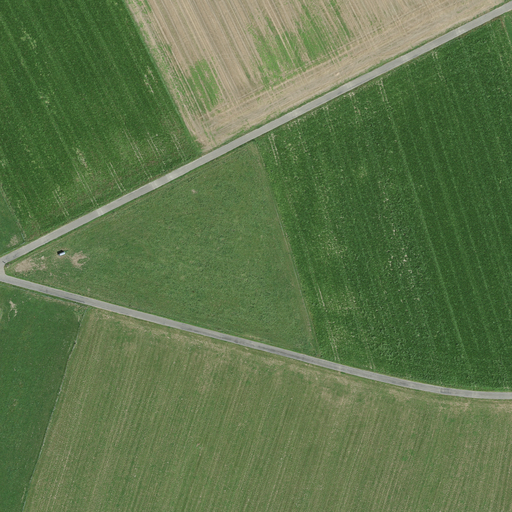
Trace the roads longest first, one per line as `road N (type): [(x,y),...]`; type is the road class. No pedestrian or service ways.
road 1 (track): [(511,4),(0,264)]
road 2 (track): [(511,394),(417,386),(0,277)]
